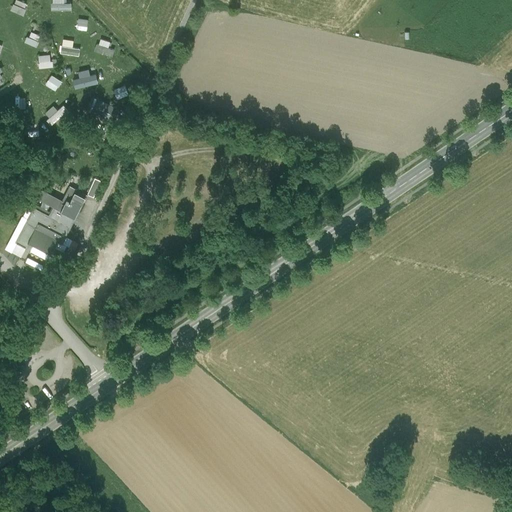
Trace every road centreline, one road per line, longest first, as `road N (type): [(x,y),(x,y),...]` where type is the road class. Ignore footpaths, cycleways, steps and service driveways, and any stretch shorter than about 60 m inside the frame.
road 1 (secondary): [(511,111),(107,385)]
road 2 (track): [(124,152),(48,315)]
road 3 (track): [(194,0),(124,152)]
road 4 (secondary): [(107,385),(0,457)]
